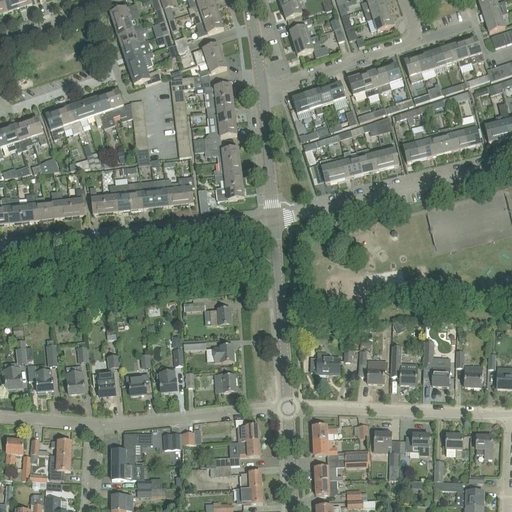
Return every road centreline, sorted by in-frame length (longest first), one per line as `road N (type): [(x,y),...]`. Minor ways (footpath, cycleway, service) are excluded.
road 1 (residential): [(273,220),(0,252)]
road 2 (residential): [(273,220),(511,160)]
road 3 (residential): [(288,408),(511,415)]
road 4 (residential): [(0,100),(11,111),(117,73),(95,6)]
road 5 (residential): [(288,408),(94,424)]
road 6 (residential): [(288,408),(273,220)]
road 7 (residential): [(261,90),(417,39)]
road 8 (residential): [(273,220),(261,90)]
